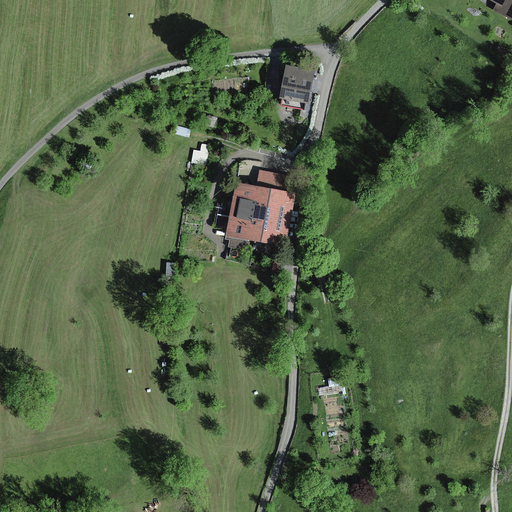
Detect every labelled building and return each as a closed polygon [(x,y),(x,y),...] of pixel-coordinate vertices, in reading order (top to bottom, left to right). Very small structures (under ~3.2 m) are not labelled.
[(511,0),(489,0),(498,4),(494,12),(511,19),(511,0)] [(319,69),(287,62),(278,101),(311,107),(319,69)] [(298,190),(242,182),(233,241),(289,249),(298,190)] [(328,315),(314,317),(316,330),(330,328),(328,315)] [(334,385),(323,387),(324,393),(347,389),(345,376),(333,378),(334,385)]
